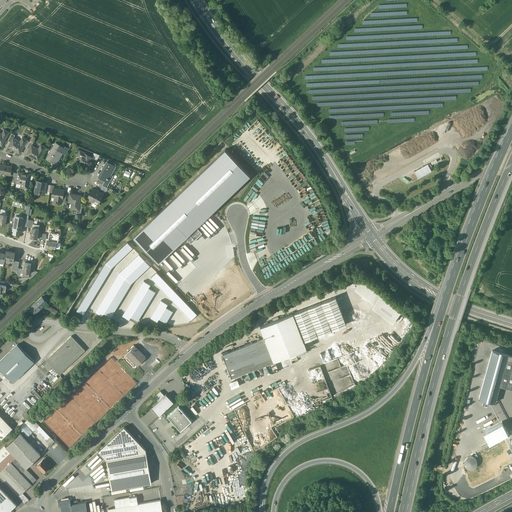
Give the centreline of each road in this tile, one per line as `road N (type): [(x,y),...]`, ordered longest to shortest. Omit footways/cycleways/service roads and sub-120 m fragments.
road 1 (motorway): [(403,511),(452,317),(511,158)]
road 2 (motorway): [(448,291),(401,382),(372,409),(282,454),(262,490),(261,511)]
road 3 (secondary): [(196,0),(310,139),(350,205)]
road 4 (motorway): [(448,291),(389,511)]
road 5 (residential): [(86,113),(135,128),(169,93),(143,46),(103,74)]
road 6 (unclassified): [(188,353),(339,255)]
road 7 (motorway): [(511,130),(448,291)]
road 8 (secondary): [(511,326),(428,294),(371,237)]
road 9 (unclassified): [(371,237),(511,156)]
road 10 (motorway): [(273,511),(287,476),(319,461),(363,475),(379,511)]
road 11 (unclassified): [(126,410),(45,488),(41,511)]
road 12 (unclassified): [(188,353),(148,332),(59,324)]
